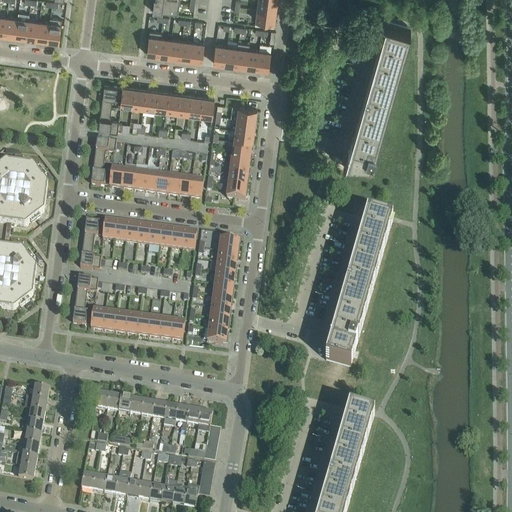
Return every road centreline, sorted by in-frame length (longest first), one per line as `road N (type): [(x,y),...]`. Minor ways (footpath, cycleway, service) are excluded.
road 1 (tertiary): [(508,0),(511,330)]
road 2 (residential): [(259,224),(273,89),(83,64)]
road 3 (residential): [(259,224),(66,198)]
road 4 (residential): [(237,389),(259,224)]
road 5 (residential): [(237,389),(74,361)]
road 6 (residential): [(45,356),(66,198)]
road 7 (residential): [(48,511),(74,361)]
road 8 (residential): [(66,198),(83,64)]
road 9 (residential): [(224,511),(242,412),(237,389)]
